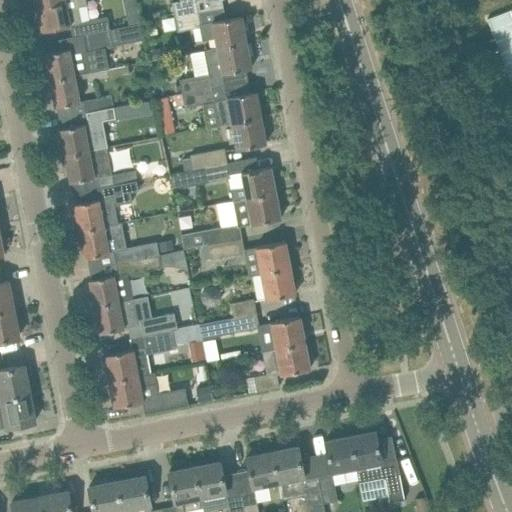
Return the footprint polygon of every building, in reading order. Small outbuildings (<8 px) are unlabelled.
[(57,0),(35,4),(40,31),(47,29),(60,27),(69,25),(82,23),(79,6),(86,4),(85,0),(57,0)] [(180,0),(172,2),(175,16),(198,12),(195,0),(196,0),(180,0)] [(511,9),(487,19),(511,85),(511,9)] [(177,31),(199,27),(202,40),(215,38),(216,47),(246,41),(241,15),(200,23),(198,12),(175,16),(177,31)] [(84,34),(109,29),(108,18),(82,23),(84,34)] [(119,27),(117,27),(120,41),(141,36),(139,23),(134,24),(128,25),(119,27)] [(45,52),(50,79),(57,78),(74,74),(91,71),(87,51),(112,46),(111,41),(111,38),(109,29),(84,34),(86,44),(60,49),(45,52)] [(246,41),(216,47),(222,73),(252,67),(246,41)] [(159,48),(150,50),(152,59),(161,57),(159,48)] [(128,64),(91,71),(73,75),(74,80),(87,78),(88,81),(130,73),(128,64)] [(220,85),(218,71),(178,78),(181,93),(220,85)] [(78,101),(74,80),(73,75),(57,78),(50,79),(55,106),(57,105),(71,103),(78,101)] [(183,104),(183,107),(214,101),(219,125),(231,122),(251,118),(261,116),(256,90),(223,97),(220,85),(181,93),(174,94),(176,106),(183,104)] [(85,111),(114,105),(112,96),(97,99),(97,97),(83,100),(85,111)] [(165,134),(176,132),(170,103),(159,106),(165,134)] [(116,118),(114,105),(73,114),(76,124),(61,128),(59,128),(65,155),(71,153),(107,147),(107,146),(104,147),(100,121),(102,120),(116,118)] [(261,116),(251,118),(231,122),(236,148),(266,142),(261,116)] [(98,176),(100,187),(137,179),(136,170),(112,174),(107,147),(71,153),(65,155),(70,181),(72,181),(98,176)] [(224,147),(189,154),(190,157),(182,158),(185,170),(227,162),(224,147)] [(170,173),(173,189),(230,177),(227,162),(185,170),(170,173)] [(271,167),(271,165),(241,171),(244,186),(230,189),(232,200),(276,192),(273,180),(278,179),(275,166),(271,167)] [(137,179),(100,187),(102,198),(76,203),(74,203),(79,230),(86,229),(118,222),(115,205),(133,201),(131,191),(139,190),(137,179)] [(236,222),(184,233),(186,248),(201,245),(242,237),(239,226),(281,218),(276,192),(232,200),(236,222)] [(157,243),(156,241),(126,247),(121,221),(118,222),(86,229),(79,230),(85,257),(86,256),(91,255),(113,251),(115,262),(159,253),(157,243)] [(242,237),(201,245),(204,260),(245,252),(242,237)] [(158,242),(160,252),(173,250),(171,240),(158,242)] [(285,240),(275,242),(256,246),(261,273),(281,269),(290,267),(285,240)] [(159,253),(115,262),(117,273),(89,279),(94,306),(100,304),(130,299),(132,298),(127,272),(161,266),(159,253)] [(290,267),(281,269),(261,273),(265,298),(295,293),(290,267)] [(0,310),(13,308),(7,280),(0,281),(0,310)] [(233,316),(256,312),(254,298),(231,302),(233,316)] [(119,329),(127,327),(135,325),(134,320),(130,299),(100,304),(94,306),(99,332),(106,331),(119,329)] [(0,340),(18,337),(13,308),(0,310),(0,340)] [(173,312),(140,319),(143,335),(176,328),(173,312)] [(256,312),(233,316),(230,317),(232,332),(259,328),(256,312)] [(305,342),(300,316),(270,322),(275,348),(305,342)] [(218,335),(215,320),(199,323),(202,338),(218,335)] [(143,335),(130,337),(132,349),(103,354),(108,380),(115,379),(139,374),(150,372),(146,353),(175,348),(173,339),(200,334),(198,324),(176,328),(143,335)] [(275,348),(262,350),(266,373),(253,376),(254,378),(256,391),(279,386),(277,374),(310,368),(305,342),(275,348)] [(24,364),(15,366),(0,368),(0,389),(2,397),(21,394),(29,393),(24,364)] [(108,380),(114,406),(120,405),(143,401),(144,400),(146,412),(150,412),(176,406),(189,404),(185,387),(173,389),(160,392),(159,393),(154,371),(150,372),(139,374),(115,379),(108,380)] [(2,397),(0,397),(0,427),(7,426),(34,421),(29,393),(21,394),(2,397)] [(377,438),(375,430),(350,435),(356,466),(359,481),(384,477),(388,502),(404,499),(396,457),(381,460),(377,438)] [(331,471),(356,466),(350,435),(325,440),(327,450),(327,451),(331,471)] [(297,445),(272,450),(274,460),(278,481),(302,476),(303,476),(299,456),(297,445)] [(274,460),(272,450),(247,455),(249,465),(249,469),(253,486),(267,483),(270,500),(281,498),(278,481),(274,460)] [(229,511),(243,511),(240,493),(226,496),(222,474),(219,460),(194,465),(195,476),(200,497),(202,507),(202,511),(228,507),(229,511)] [(173,490),(175,502),(176,505),(161,508),(162,511),(178,511),(202,507),(200,497),(195,476),(194,465),(169,470),(171,480),(173,490)] [(150,503),(145,475),(116,481),(122,508),(150,503)] [(332,475),(317,478),(323,503),(337,500),(332,475)] [(323,503),(317,478),(303,481),(308,506),(323,503)] [(88,486),(92,506),(93,511),(90,511),(107,511),(108,511),(122,508),(116,481),(88,486)] [(72,511),(72,510),(68,490),(39,496),(41,511),(72,511)] [(240,493),(243,511),(258,511),(256,502),(254,491),(240,493)] [(41,511),(39,496),(11,501),(13,511),(41,511)]
